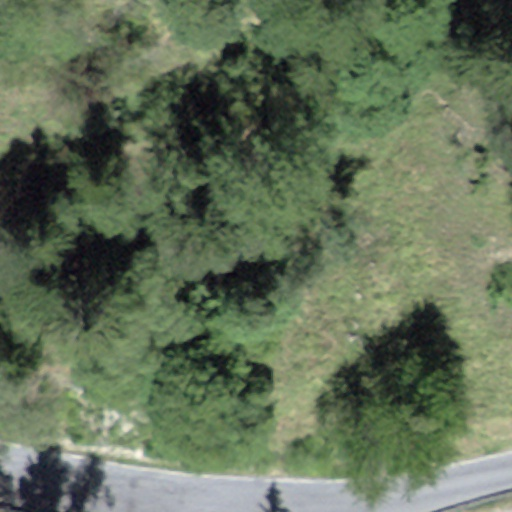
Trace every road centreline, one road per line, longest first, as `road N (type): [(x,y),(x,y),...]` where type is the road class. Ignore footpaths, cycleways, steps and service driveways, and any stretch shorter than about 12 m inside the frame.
road 1 (tertiary): [(120,498),(332,509),(511,470)]
road 2 (tertiary): [(0,472),(120,498)]
